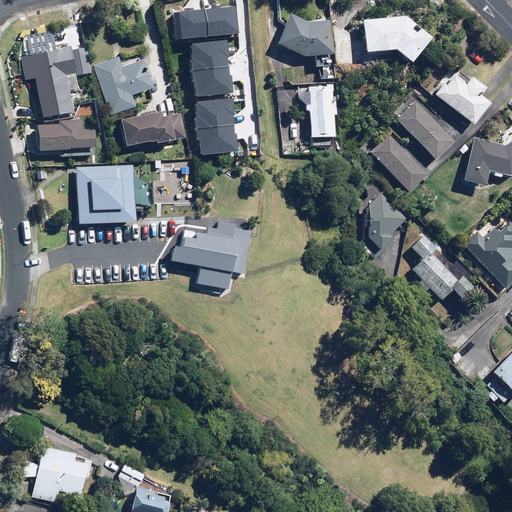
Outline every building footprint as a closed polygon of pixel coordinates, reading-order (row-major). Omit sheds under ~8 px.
[(232,6),(201,8),(203,35),(234,32),(232,6)] [(201,8),(171,11),(173,37),(203,35),(201,8)] [(335,52),(331,19),(314,21),(291,12),(278,43),(307,56),(335,52)] [(368,50),(397,47),(414,61),(434,36),(407,15),(365,18),(368,50)] [(84,29),(71,31),(74,45),(20,56),(25,79),(36,77),(39,91),(37,91),(42,117),(44,116),(75,110),(71,89),(81,87),(78,74),(92,72),(84,29)] [(190,42),(192,69),(226,65),(223,39),(190,42)] [(120,56),(94,65),(110,114),(138,105),(134,94),(156,86),(146,57),(123,65),(120,56)] [(192,69),(195,95),(229,92),(226,65),(192,69)] [(473,75),(467,83),(453,72),(436,94),(475,124),(492,101),(483,94),(488,87),(473,75)] [(334,106),(333,91),(335,91),(335,83),(327,84),(327,85),(309,86),(311,103),(306,103),(306,111),(311,110),(313,137),(337,135),(335,113),(339,113),(338,106),(334,106)] [(75,90),(78,104),(98,100),(94,85),(75,90)] [(195,100),(198,127),(231,123),(228,96),(195,100)] [(455,140),(415,100),(397,118),(436,158),(455,140)] [(255,107),(239,107),(239,116),(255,116),(255,107)] [(128,144),(152,139),(152,140),(158,139),(159,141),(160,141),(160,144),(174,142),(174,139),(187,137),(182,113),(171,115),(171,114),(165,115),(164,109),(123,117),(128,144)] [(60,123),(39,124),(40,149),(97,145),(96,128),(84,129),(83,117),(60,119),(60,123)] [(198,127),(200,154),(234,150),(231,123),(198,127)] [(428,173),(389,132),(371,150),(410,191),(428,173)] [(509,177),(511,174),(511,140),(507,144),(474,137),(469,165),(466,181),(487,185),(489,173),(509,177)] [(134,163),(76,167),(80,221),(137,217),(134,163)] [(391,233),(407,218),(383,192),(367,206),(361,241),(376,258),(384,251),(382,249),(395,237),(391,233)] [(478,229),(464,243),(507,287),(511,282),(511,260),(509,257),(511,253),(511,223),(505,217),(485,237),(478,229)] [(196,235),(185,233),(183,244),(176,242),(172,260),(200,265),(197,283),(230,289),(233,271),(244,273),(252,230),(235,227),(236,224),(218,221),(217,227),(209,226),(208,232),(197,230),(196,235)] [(412,245),(424,258),(413,268),(442,299),(454,287),(463,297),(475,286),(464,274),(459,279),(443,263),(448,258),(425,233),(412,245)] [(511,387),(511,352),(494,370),(511,387)] [(511,391),(496,375),(487,385),(504,402),(511,393),(511,391)] [(89,462),(75,459),(77,452),(44,445),(33,496),(58,501),(60,489),(82,494),(89,462)] [(118,476),(135,485),(142,472),(125,463),(118,476)] [(170,500),(172,494),(137,485),(129,511),(170,511),(173,501),(170,500)]
